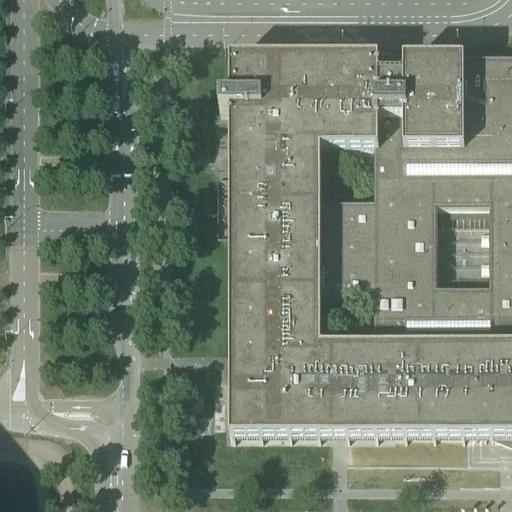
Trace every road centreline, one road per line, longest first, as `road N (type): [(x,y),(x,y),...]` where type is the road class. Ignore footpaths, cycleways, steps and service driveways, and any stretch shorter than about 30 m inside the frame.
road 1 (tertiary): [(198,16),(486,11)]
road 2 (tertiary): [(25,0),(24,232)]
road 3 (tertiary): [(120,419),(130,374),(124,230)]
road 4 (tertiary): [(24,232),(23,419)]
road 5 (tertiary): [(124,230),(123,87)]
